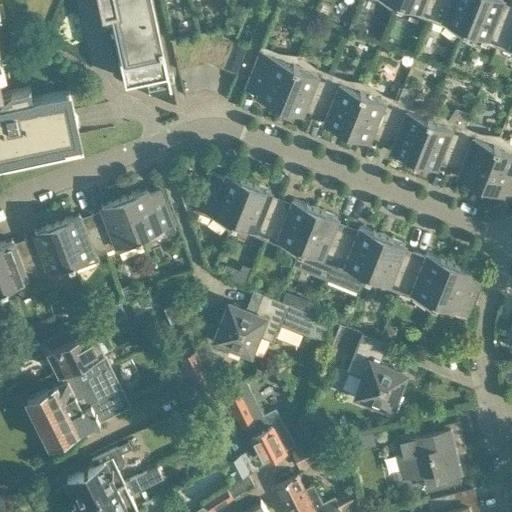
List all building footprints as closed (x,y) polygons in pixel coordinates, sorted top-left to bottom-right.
[(101,0),(103,8),(110,7),(125,78),(146,73),(169,69),(153,0),(101,0)] [(384,0),(395,8),(397,0),(384,0)] [(430,16),(436,0),(397,0),(395,8),(416,11),(430,16)] [(462,35),(475,0),(436,0),(430,16),(445,23),(462,35)] [(497,43),(511,5),(501,1),(501,0),(475,0),(462,35),(483,37),(497,43)] [(511,5),(497,43),(511,49),(511,5)] [(210,62),(221,34),(210,30),(184,35),(191,65),(199,63),(208,61),(210,62)] [(223,67),(234,39),(221,34),(210,62),(216,65),(223,67)] [(191,65),(184,35),(171,38),(177,68),(184,66),(191,65)] [(237,73),(248,45),(234,39),(223,67),(230,70),(237,73)] [(279,104),(298,56),(279,53),(262,47),(247,85),(259,89),(257,93),(270,99),(270,100),(279,104)] [(315,112),(330,74),(314,68),(299,56),(298,56),(279,104),(289,108),(289,106),(302,111),(304,107),(315,112)] [(346,130),(365,82),(345,80),(330,74),(315,112),(326,116),(324,120),(337,125),(336,126),(346,130)] [(381,138),(397,101),(381,94),(365,82),(346,130),(356,134),(356,133),(369,138),(370,134),(381,138)] [(432,109),(412,107),(413,86),(401,82),(397,101),(381,138),(393,143),(391,147),(404,152),(403,153),(413,157),(432,109)] [(0,172),(83,155),(79,134),(79,133),(76,120),(77,119),(77,118),(77,117),(77,116),(77,115),(77,113),(76,112),(75,111),(74,109),(74,108),(69,89),(52,92),(42,95),(32,97),(30,86),(31,86),(30,85),(1,91),(0,91),(0,172)] [(456,103),(443,117),(432,109),(413,157),(423,161),(423,160),(436,165),(437,161),(448,165),(463,127),(471,108),(456,103)] [(479,184),(499,136),(479,133),(463,127),(448,165),(459,169),(458,174),(470,179),(470,180),(479,184)] [(511,190),(511,145),(499,136),(479,184),(489,188),(490,186),(502,191),(504,187),(511,190)] [(230,227),(249,179),(240,175),(239,176),(227,171),(225,175),(213,170),(198,208),(214,215),(230,227)] [(265,235),(280,197),(269,193),(271,189),(258,184),(259,182),(249,179),(230,227),(250,229),(265,235)] [(174,222),(160,186),(148,191),(147,187),(135,191),(134,190),(123,194),(142,242),(167,233),(164,225),(174,222)] [(142,242),(123,194),(113,198),(113,200),(102,204),(103,208),(92,212),(106,249),(116,244),(119,251),(142,242)] [(296,254),(316,205),(306,201),(306,203),(293,198),(291,202),(280,197),(265,235),(280,242),(296,254)] [(327,274),(347,224),(336,219),(338,215),(325,210),(325,209),(316,205),(296,254),(294,260),(327,274)] [(106,249),(92,212),(81,216),(80,212),(68,217),(67,216),(56,220),(74,267),(99,258),(97,252),(106,249)] [(74,267),(56,220),(46,224),(46,225),(35,229),(36,233),(25,238),(39,274),(48,271),(51,276),(74,267)] [(363,280),(383,232),(373,228),(373,230),(360,224),(359,228),(347,224),(327,274),(361,287),(363,280)] [(399,289),(414,251),(403,246),(405,242),(392,237),(393,236),(383,232),(363,280),(364,281),(384,283),(399,289)] [(39,274),(25,238),(14,242),(12,238),(1,242),(0,241),(0,273),(7,293),(33,283),(30,278),(39,274)] [(430,307),(449,259),(440,255),(440,256),(427,251),(425,255),(414,251),(399,289),(414,295),(430,307)] [(467,316),(482,278),(470,273),(471,269),(459,264),(459,263),(449,259),(430,307),(430,308),(450,309),(467,316)] [(198,284),(193,271),(167,281),(172,293),(198,284)] [(299,306),(288,302),(263,292),(255,311),(229,300),(222,317),(222,316),(213,337),(253,353),(261,334),(273,339),(281,320),(310,333),(318,314),(307,310),(299,306)] [(303,295),(299,306),(307,310),(311,299),(303,295)] [(80,331),(47,348),(59,371),(60,372),(61,371),(100,351),(115,343),(106,324),(124,310),(119,301),(101,310),(75,322),(80,331)] [(184,317),(176,302),(170,305),(171,307),(161,311),(168,323),(184,317)] [(52,314),(41,319),(48,336),(59,331),(52,314)] [(407,372),(380,361),(388,342),(362,332),(348,369),(361,374),(353,393),(392,409),(401,388),(400,388),(407,372)] [(64,378),(27,397),(49,442),(50,442),(55,452),(75,442),(70,431),(77,427),(78,429),(101,418),(100,416),(130,402),(106,353),(102,355),(100,351),(61,371),(64,378)] [(197,380),(187,384),(188,388),(194,400),(216,390),(216,389),(210,377),(204,364),(192,370),(197,380)] [(247,423),(252,433),(264,457),(284,447),(295,441),(286,425),(284,426),(274,406),(262,412),(246,377),(221,387),(239,426),(247,423)] [(206,415),(227,404),(219,390),(198,400),(206,415)] [(454,442),(462,440),(458,423),(399,437),(403,452),(398,453),(403,475),(424,470),(428,488),(459,480),(457,469),(461,468),(454,442)] [(328,435),(302,446),(309,462),(335,450),(328,435)] [(248,473),(257,467),(246,448),(228,459),(239,477),(247,471),(248,473)] [(67,477),(79,502),(80,503),(124,481),(116,466),(123,463),(121,456),(128,452),(127,449),(119,453),(118,452),(107,457),(67,477)] [(248,473),(247,471),(239,477),(226,484),(233,495),(244,489),(254,482),(248,473)] [(323,500),(317,489),(314,483),(306,487),(298,472),(274,484),(285,505),(288,511),(334,511),(341,508),(335,497),(334,495),(323,500)] [(136,476),(124,481),(80,503),(79,502),(76,504),(79,511),(125,511),(133,508),(136,506),(129,492),(141,486),(136,476)] [(233,495),(226,484),(204,499),(211,510),(223,502),(233,495)] [(478,511),(476,501),(473,486),(431,495),(434,511),(430,511),(478,511)] [(357,500),(351,488),(335,497),(341,508),(357,500)] [(269,511),(261,499),(243,510),(243,511),(269,511)]
